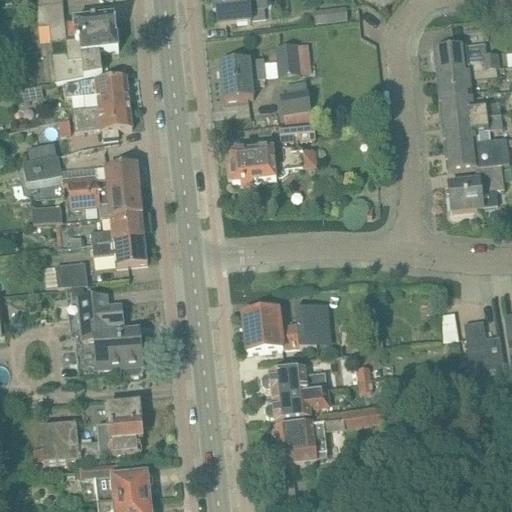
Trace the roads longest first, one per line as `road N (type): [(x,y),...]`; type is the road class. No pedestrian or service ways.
road 1 (residential): [(409,254),(413,191),(398,37),(411,15),(433,1)]
road 2 (tertiary): [(220,511),(192,253)]
road 3 (tertiary): [(192,253),(164,0)]
road 4 (unclassified): [(192,253),(324,247),(409,254)]
